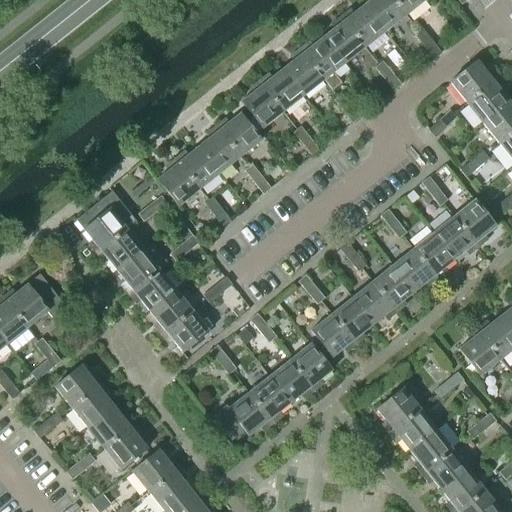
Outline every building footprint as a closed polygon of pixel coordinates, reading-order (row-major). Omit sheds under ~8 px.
[(369,0),(363,5),(385,32),(405,16),(392,0),(369,0)] [(392,0),(405,16),(425,0),(392,0)] [(347,11),(339,17),(364,48),(385,32),(363,5),(350,16),(347,11)] [(335,27),(322,38),(344,65),(364,48),(339,17),(332,23),(335,27)] [(415,37),(424,48),(432,42),(423,31),(415,37)] [(306,43),(298,49),(323,81),(331,91),(342,83),(333,73),(344,65),(322,38),(309,48),(306,43)] [(432,42),(424,48),(434,60),(441,54),(432,42)] [(294,60),(281,70),(303,97),(323,81),(298,49),(291,55),(294,60)] [(449,83),(466,104),(497,79),(489,69),(485,73),(476,62),(449,83)] [(375,69),(384,81),(392,74),(383,63),(375,69)] [(265,76),(257,81),(282,113),(303,97),(281,70),(268,80),(265,76)] [(392,74),(384,81),(393,92),(401,86),(392,74)] [(466,104),(482,125),(509,103),(501,93),(505,89),(497,79),(466,104)] [(253,92),(240,103),(261,130),(282,113),(257,81),(250,87),(253,92)] [(334,102),(343,113),(351,107),(342,96),(334,102)] [(482,125),(498,145),(511,134),(511,106),(509,103),(482,125)] [(351,107),(343,113),(352,125),(360,119),(351,107)] [(450,112),(438,121),(444,129),(456,120),(450,112)] [(222,121),(214,127),(239,158),(260,141),(239,115),(226,125),(222,121)] [(444,129),(438,121),(427,130),(433,138),(444,129)] [(211,137),(198,147),(219,174),(239,158),(214,127),(207,133),(211,137)] [(293,134),(302,146),(310,140),(301,128),(293,134)] [(511,134),(498,145),(511,162),(511,134)] [(310,140),(302,146),(311,157),(319,151),(310,140)] [(181,153),(174,159),(199,190),(219,174),(198,147),(185,158),(181,153)] [(482,152),(470,161),(477,169),(488,160),(482,152)] [(170,169),(157,180),(166,192),(178,207),(199,190),(174,159),(166,165),(170,169)] [(477,169),(470,161),(459,170),(465,178),(477,169)] [(245,173),(254,184),(262,178),(253,167),(245,173)] [(262,178),(254,184),(263,196),(271,190),(262,178)] [(420,184),(429,195),(437,189),(427,178),(420,184)] [(437,189),(429,195),(438,207),(446,201),(437,189)] [(112,191),(75,219),(76,220),(83,228),(82,229),(92,241),(87,244),(95,254),(127,229),(110,208),(118,202),(111,193),(112,192),(112,191)] [(511,194),(503,202),(509,210),(511,207),(511,194)] [(160,196),(149,205),(155,213),(166,204),(160,196)] [(205,205),(214,217),(221,211),(212,199),(205,205)] [(473,200),(452,217),(477,248),(487,240),(483,235),(494,227),(473,200)] [(509,210),(503,202),(491,211),(498,219),(509,210)] [(155,213),(149,205),(137,215),(143,222),(155,213)] [(379,216),(388,228),(396,222),(387,210),(379,216)] [(221,211),(214,217),(223,228),(231,222),(221,211)] [(452,217),(432,233),(453,260),(464,251),(467,256),(477,248),(452,217)] [(396,222),(388,228),(397,239),(405,233),(396,222)] [(108,261),(116,271),(143,250),(127,229),(95,254),(103,264),(108,261)] [(432,233),(411,249),(436,280),(446,272),(443,268),(453,260),(432,233)] [(193,237),(181,246),(187,254),(199,244),(193,237)] [(120,285),(128,295),(159,270),(167,264),(151,243),(143,250),(116,271),(124,281),(120,285)] [(338,249),(348,260),(355,254),(346,243),(338,249)] [(187,254),(181,246),(170,255),(176,263),(187,254)] [(411,249),(391,265),(413,292),(423,284),(427,288),(436,280),(411,249)] [(355,254),(348,260),(357,272),(364,266),(355,254)] [(391,265),(371,281),(396,313),(406,305),(402,300),(413,292),(391,265)] [(140,301),(149,312),(175,290),(159,270),(128,295),(136,305),(140,301)] [(12,290),(2,298),(27,329),(47,313),(52,319),(65,309),(39,275),(26,285),(15,294),(12,290)] [(297,282),(307,293),(314,287),(305,276),(297,282)] [(225,277),(214,287),(220,294),(231,285),(225,277)] [(371,281),(350,298),(372,325),(382,316),(386,321),(396,313),(371,281)] [(220,294),(214,287),(202,296),(209,303),(220,294)] [(314,287),(307,293),(316,305),(324,299),(314,287)] [(152,326),(160,336),(192,311),(175,290),(149,312),(157,322),(152,326)] [(0,337),(6,346),(27,329),(2,298),(0,299),(0,337)] [(350,298),(330,314),(355,345),(365,337),(361,333),(372,325),(350,298)] [(510,309),(499,317),(511,333),(511,299),(506,304),(510,309)] [(192,311),(160,336),(168,345),(173,342),(181,353),(208,332),(192,311)] [(249,320),(259,332),(266,326),(257,314),(249,320)] [(355,345),(330,314),(309,331),(331,357),(342,349),(345,353),(355,345)] [(485,321),(475,329),(500,360),(511,350),(511,333),(499,317),(489,325),(485,321)] [(266,326),(259,332),(268,343),(276,337),(266,326)] [(500,360),(475,329),(466,336),(469,341),(458,350),(479,377),(500,360)] [(33,346),(42,358),(50,351),(41,340),(33,346)] [(309,344),(288,360),(313,392),(323,384),(319,379),(330,370),(309,344)] [(209,353),(218,364),(226,358),(216,347),(209,353)] [(50,351),(42,358),(45,361),(52,369),(59,363),(50,351)] [(226,358),(218,364),(227,376),(235,370),(226,358)] [(288,360),(268,376),(289,403),(299,395),(303,400),(313,392),(288,360)] [(45,361),(30,374),(36,382),(52,369),(45,361)] [(53,388),(70,409),(101,384),(93,374),(89,378),(80,366),(53,388)] [(1,372),(0,372),(0,386),(3,389),(10,383),(1,372)] [(456,374),(445,383),(451,391),(462,381),(456,374)] [(268,376),(247,393),(272,424),(282,416),(279,412),(289,403),(268,376)] [(10,383),(3,389),(12,401),(19,395),(10,383)] [(451,391),(445,383),(433,392),(439,400),(451,391)] [(70,409),(86,429),(113,408),(105,397),(109,394),(101,384),(70,409)] [(379,425),(387,435),(419,410),(402,389),(375,410),(384,421),(379,425)] [(272,424),(247,393),(227,409),(225,406),(212,416),(232,440),(243,431),(248,436),(259,428),(262,432),(272,424)] [(86,429),(102,450),(134,425),(126,415),(121,418),(113,408),(86,429)] [(400,441),(408,451),(435,430),(419,410),(387,435),(395,445),(400,441)] [(56,414),(44,423),(50,431),(62,422),(56,414)] [(489,415),(477,424),(483,431),(495,422),(489,415)] [(50,431),(44,423),(33,433),(39,440),(50,431)] [(483,431),(477,424),(466,433),(472,441),(483,431)] [(134,425),(102,450),(119,471),(146,449),(137,438),(141,435),(134,425)] [(412,465),(420,475),(451,450),(435,430),(408,451),(416,462),(412,465)] [(432,482),(441,492),(467,471),(475,464),(459,444),(451,450),(420,475),(428,485),(432,482)] [(130,472),(147,493),(178,468),(170,458),(166,462),(157,451),(130,472)] [(88,455),(77,464),(83,472),(94,463),(88,455)] [(83,472),(77,464),(65,473),(71,481),(83,472)] [(511,474),(511,467),(509,464),(498,473),(504,481),(511,474)] [(147,493),(162,511),(164,511),(190,492),(182,482),(186,478),(178,468),(147,493)] [(444,506),(449,511),(457,511),(484,491),(467,471),(441,492),(449,503),(444,506)] [(498,511),(500,511),(484,491),(457,511),(498,511)] [(164,511),(206,511),(211,509),(203,499),(198,502),(190,492),(164,511)] [(126,503),(115,511),(131,511),(133,511),(126,503)]
